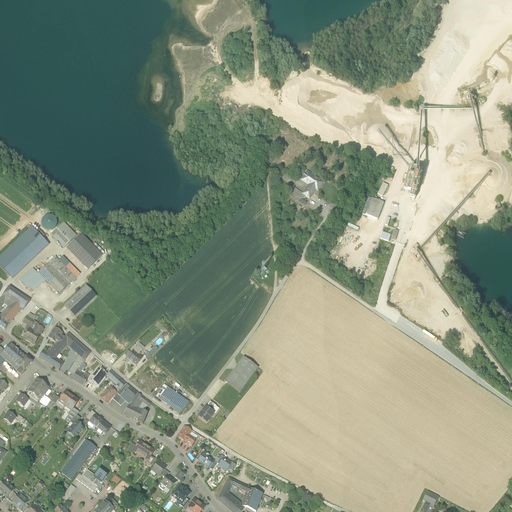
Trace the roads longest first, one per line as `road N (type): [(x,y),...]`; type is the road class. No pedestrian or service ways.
road 1 (residential): [(182,423),(347,186)]
road 2 (residential): [(182,423),(56,318)]
road 3 (residential): [(170,444),(40,364)]
